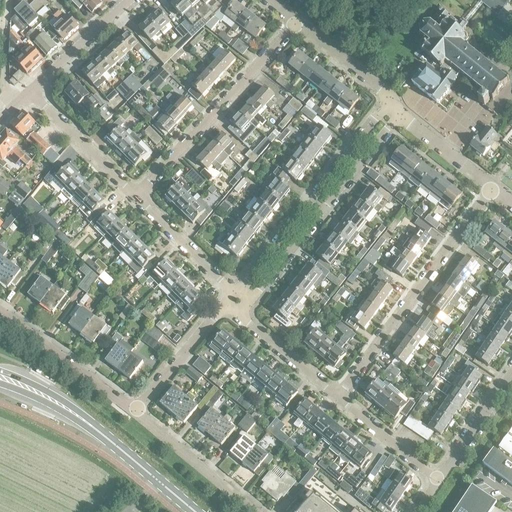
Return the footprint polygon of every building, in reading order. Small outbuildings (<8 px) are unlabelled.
[(45,8),(38,0),(35,0),(33,2),(41,11),(45,8)] [(92,14),(102,5),(97,0),(70,0),(79,10),(84,6),(92,14)] [(183,0),(177,0),(172,5),(183,18),(187,23),(192,28),(187,33),(193,38),(206,25),(201,20),(183,0)] [(183,0),(201,20),(206,26),(215,17),(200,0),(183,0)] [(200,0),(215,17),(224,8),(224,7),(220,3),(217,0),(200,0)] [(477,0),(479,2),(483,4),(498,17),(511,0),(477,0)] [(37,15),(41,11),(33,2),(29,6),(37,15)] [(38,20),(24,4),(15,12),(30,28),(38,20)] [(206,26),(206,27),(212,31),(215,27),(219,22),(221,23),(222,21),(232,29),(245,11),(236,4),(229,12),(224,8),(215,17),(206,26)] [(487,64),(488,62),(487,61),(486,62),(481,58),(482,57),(480,56),(479,57),(474,53),(475,52),(474,50),(473,52),(468,48),(469,46),(466,43),(469,39),(468,38),(469,37),(468,36),(467,37),(461,32),(463,30),(464,30),(465,29),(464,29),(467,26),(468,26),(469,25),(468,24),(469,24),(463,19),(463,20),(462,20),(461,21),(462,21),(459,25),(456,22),(456,21),(455,20),(455,21),(451,19),(452,18),(451,17),(450,17),(442,11),(442,10),(440,7),(436,12),(438,13),(432,20),(430,20),(430,22),(426,24),(425,22),(423,22),(424,24),(422,28),(419,27),(419,29),(420,29),(420,35),(418,34),(418,37),(420,37),(425,41),(423,43),(423,51),(422,53),(424,54),(425,53),(432,59),(431,60),(433,61),(434,60),(437,62),(458,79),(462,74),(464,76),(463,77),(465,78),(466,77),(471,81),(470,82),(471,83),(472,82),(477,86),(476,87),(478,89),(479,88),(486,94),(485,96),(483,96),(478,102),(484,107),(489,101),(488,100),(490,97),(492,99),(492,100),(493,101),(495,99),(494,99),(497,95),(497,96),(499,94),(498,94),(504,87),(506,85),(505,85),(508,82),(509,82),(510,81),(508,79),(508,80),(500,74),(501,73),(500,72),(499,73),(494,69),(495,68),(493,66),(492,68),(487,64)] [(64,18),(61,15),(62,15),(57,10),(52,15),(55,18),(49,24),(53,28),(53,29),(64,40),(78,27),(67,15),(64,18)] [(153,16),(149,20),(161,32),(170,24),(159,11),(158,12),(156,10),(151,15),(153,16)] [(236,33),(240,27),(246,31),(255,20),(245,11),(232,29),(231,29),(236,33)] [(41,38),(33,30),(31,28),(25,34),(23,32),(27,29),(16,17),(11,22),(22,33),(22,34),(29,42),(33,46),(35,44),(46,57),(57,47),(45,35),(41,38)] [(151,42),(161,32),(149,20),(139,29),(151,42)] [(265,27),(255,20),(246,31),(256,39),(265,27)] [(179,52),(181,50),(181,49),(193,38),(181,26),(176,31),(183,38),(174,47),(179,52)] [(10,39),(10,41),(35,68),(43,60),(31,48),(33,46),(29,42),(23,47),(21,44),(21,43),(10,31),(10,39)] [(129,53),(134,48),(138,53),(142,49),(128,33),(118,41),(129,53)] [(199,43),(204,38),(200,35),(195,40),(199,43)] [(233,48),(239,40),(238,40),(236,43),(232,41),(226,36),(222,40),(233,48)] [(194,48),(199,43),(195,40),(190,45),(194,48)] [(249,48),(239,40),(233,48),(243,56),(249,48)] [(27,75),(35,68),(10,41),(9,55),(15,62),(27,75)] [(109,49),(124,65),(133,56),(129,53),(118,41),(109,49)] [(152,52),(164,66),(165,66),(167,64),(166,64),(171,60),(176,55),(179,52),(174,47),(165,56),(157,47),(152,52)] [(213,56),(218,61),(227,70),(236,61),(221,47),(213,56)] [(105,53),(101,57),(112,69),(117,64),(121,67),(124,65),(109,49),(109,50),(107,48),(103,52),(105,53)] [(176,55),(180,58),(185,54),(181,50),(179,52),(176,55)] [(300,73),(309,62),(299,54),(290,66),(300,73)] [(176,55),(171,60),(175,64),(180,58),(176,55)] [(96,62),(92,66),(103,77),(106,81),(107,82),(112,77),(113,78),(117,75),(115,72),(112,69),(101,57),(100,58),(98,56),(94,60),(96,62)] [(210,70),(219,79),(227,70),(218,61),(210,70)] [(300,73),(310,81),(319,70),(309,62),(300,73)] [(412,84),(438,104),(458,79),(437,62),(432,68),(428,64),(412,84)] [(87,70),(83,74),(97,89),(106,81),(92,66),(91,66),(89,64),(86,68),(87,70)] [(164,66),(161,69),(170,77),(175,72),(167,64),(165,66),(164,66)] [(161,69),(156,74),(164,82),(170,77),(161,69)] [(210,70),(202,78),(211,87),(219,79),(210,70)] [(310,81),(320,89),(329,77),(319,70),(310,81)] [(18,84),(25,78),(20,72),(13,78),(14,79),(10,82),(14,87),(18,83),(18,84)] [(132,75),(124,83),(128,87),(135,79),(132,75)] [(193,88),(203,97),(211,87),(202,78),(201,79),(197,75),(193,79),(197,83),(193,88)] [(148,82),(152,86),(157,81),(153,77),(148,82)] [(287,90),(290,86),(280,77),(277,82),(287,90)] [(320,89),(329,97),(339,85),(329,77),(320,89)] [(135,79),(128,87),(131,91),(139,83),(135,79)] [(143,87),(147,91),(152,86),(148,82),(143,87)] [(116,90),(124,98),(131,91),(128,87),(124,83),(116,90)] [(131,91),(135,95),(143,87),(139,83),(131,91)] [(91,112),(99,105),(102,108),(97,113),(106,122),(114,115),(96,95),(93,98),(91,97),(90,98),(77,84),(66,94),(77,106),(82,102),(91,112)] [(329,107),(334,100),(339,104),(348,93),(339,85),(329,97),(324,103),(329,107)] [(292,95),(296,90),(290,86),(287,90),(292,95)] [(256,97),(266,106),(270,110),(275,105),(270,101),(274,97),(265,88),(256,97)] [(118,95),(116,92),(115,91),(106,99),(110,103),(118,95)] [(131,91),(124,98),(128,102),(135,95),(131,91)] [(139,93),(128,105),(134,110),(140,103),(138,101),(143,96),(139,93)] [(302,103),(306,98),(299,93),(296,98),(302,103)] [(339,104),(335,109),(345,117),(349,112),(358,101),(348,93),(339,104)] [(171,103),(175,107),(185,116),(193,107),(180,95),(175,99),(170,94),(166,99),(171,103)] [(248,106),(258,114),(266,106),(256,97),(248,106)] [(297,113),(303,107),(293,99),(288,105),(297,113)] [(306,106),(316,114),(320,109),(310,101),(306,106)] [(171,103),(163,112),(177,125),(185,116),(175,107),(171,103)] [(248,106),(240,115),(250,123),(256,129),(260,125),(262,127),(266,123),(258,114),(248,106)] [(149,115),(149,116),(154,120),(153,120),(156,123),(152,128),(161,136),(165,131),(168,134),(177,125),(163,112),(157,107),(149,115)] [(142,108),(138,113),(145,120),(149,116),(149,115),(142,108)] [(317,117),(305,108),(301,112),(313,122),(317,117)] [(320,109),(316,114),(322,118),(325,114),(320,109)] [(13,128),(12,129),(21,137),(21,136),(23,138),(24,138),(28,142),(29,142),(44,157),(48,160),(53,165),(60,157),(58,155),(51,149),(37,135),(42,130),(24,112),(11,126),(13,128)] [(233,125),(229,130),(243,144),(256,129),(250,123),(240,115),(237,118),(235,116),(230,122),(233,125)] [(288,116),(283,122),(287,125),(292,119),(288,116)] [(336,130),(340,125),(329,116),(325,121),(336,130)] [(117,149),(117,150),(133,134),(130,130),(126,133),(120,127),(123,124),(119,120),(109,130),(113,134),(108,140),(117,149)] [(282,130),(287,125),(283,122),(278,127),(282,130)] [(310,130),(306,134),(310,137),(309,138),(322,148),(326,144),(327,145),(332,139),(330,138),(332,136),(319,126),(313,133),(310,130)] [(144,133),(147,137),(153,131),(150,127),(144,133)] [(483,156),(490,148),(495,152),(499,146),(493,141),(497,135),(487,127),(479,138),(477,137),(470,146),(483,156)] [(2,136),(0,138),(0,142),(21,160),(21,161),(27,166),(31,161),(31,160),(25,156),(18,150),(15,147),(20,142),(18,140),(21,137),(12,129),(9,133),(6,131),(6,132),(4,132),(1,134),(2,136)] [(282,134),(286,137),(290,132),(287,129),(282,134)] [(153,131),(147,137),(157,146),(162,140),(153,131)] [(123,155),(126,158),(126,159),(142,142),(133,134),(117,150),(117,149),(116,150),(122,156),(123,155)] [(222,134),(214,143),(228,156),(229,157),(229,158),(233,153),(231,151),(235,146),(222,134)] [(272,134),(267,140),(271,143),(276,137),(272,134)] [(282,134),(278,139),(282,143),(286,137),(282,134)] [(309,138),(301,149),(314,159),(315,158),(316,159),(321,153),(319,152),(322,148),(309,138)] [(263,145),(267,149),(271,143),(267,140),(263,145)] [(0,165),(1,166),(3,168),(7,164),(3,161),(7,157),(16,166),(21,160),(0,142),(0,165)] [(126,159),(126,158),(125,159),(131,165),(132,164),(135,167),(142,160),(144,162),(153,153),(142,142),(126,159)] [(214,143),(206,152),(215,160),(216,161),(221,166),(229,157),(228,156),(214,143)] [(402,148),(389,164),(393,167),(393,168),(399,172),(411,156),(402,148)] [(291,152),(287,156),(305,170),(308,166),(310,167),(314,161),(313,160),(314,159),(301,149),(296,155),(291,152)] [(250,160),(242,169),(246,173),(259,158),(250,150),(245,156),(250,160)] [(206,152),(197,161),(207,170),(212,165),(219,171),(222,167),(221,166),(216,161),(215,160),(206,152)] [(278,167),(275,171),(287,181),(290,177),(296,181),(297,180),(298,181),(303,175),(302,174),(305,170),(287,156),(284,161),(288,164),(283,171),(278,167)] [(399,172),(409,180),(421,164),(411,156),(399,172)] [(409,180),(419,188),(431,172),(421,164),(409,180)] [(0,186),(9,192),(12,187),(0,178),(0,167),(1,166),(0,165),(0,186)] [(50,179),(46,183),(49,186),(52,182),(62,191),(78,175),(79,173),(73,167),(71,169),(68,166),(62,172),(58,168),(50,179)] [(241,178),(246,173),(242,169),(237,175),(241,178)] [(186,176),(196,185),(202,179),(192,170),(186,176)] [(200,174),(208,183),(213,178),(204,170),(200,174)] [(271,175),(263,186),(268,190),(268,191),(281,201),(284,196),(285,197),(290,192),(289,191),(289,190),(284,185),(287,181),(275,171),(272,176),(271,175)] [(431,172),(419,188),(428,195),(441,179),(431,172)] [(87,184),(78,175),(62,191),(61,192),(70,201),(74,197),(87,184)] [(376,181),(386,189),(390,184),(380,176),(376,181)] [(233,188),(238,182),(234,178),(229,184),(233,188)] [(196,185),(200,189),(205,183),(202,179),(196,185)] [(441,179),(428,195),(438,203),(451,187),(441,179)] [(243,180),(238,185),(242,189),(247,183),(243,180)] [(182,181),(178,185),(166,198),(175,207),(187,194),(191,190),(182,181)] [(22,183),(14,192),(24,200),(25,200),(32,191),(22,183)] [(96,193),(87,184),(74,197),(83,206),(96,193)] [(390,184),(386,189),(391,193),(395,188),(390,184)] [(238,194),(242,189),(238,185),(234,190),(238,194)] [(0,194),(5,198),(9,192),(0,186),(0,194)] [(263,186),(254,198),(259,202),(272,212),(273,210),(274,211),(279,206),(278,205),(281,201),(268,191),(268,190),(263,186)] [(461,195),(451,187),(438,203),(448,211),(461,195)] [(365,195),(361,200),(374,210),(379,214),(382,210),(381,208),(378,205),(383,198),(388,202),(392,197),(380,188),(377,193),(370,188),(369,189),(368,188),(363,194),(365,195)] [(14,192),(8,200),(19,207),(24,200),(14,192)] [(83,206),(80,210),(89,218),(86,221),(90,224),(100,214),(97,211),(105,202),(96,193),(83,206)] [(401,201),(404,198),(398,193),(395,197),(401,201)] [(193,200),(187,194),(175,207),(184,216),(200,199),(201,198),(197,195),(193,200)] [(193,225),(196,222),(200,226),(203,223),(212,212),(200,199),(184,216),(193,225)] [(354,209),(352,211),(365,221),(374,210),(361,200),(358,203),(357,202),(352,208),(354,209)] [(411,209),(414,205),(408,201),(405,205),(411,209)] [(224,202),(220,207),(224,210),(227,213),(231,208),(228,205),(224,202)] [(259,202),(250,213),(263,223),(267,219),(268,220),(272,214),(271,213),(272,212),(259,202)] [(30,215),(20,207),(18,209),(17,209),(9,218),(14,222),(20,215),(26,220),(30,215)] [(224,210),(220,207),(215,212),(219,216),(224,210)] [(421,217),(424,213),(418,208),(415,212),(421,217)] [(347,218),(344,222),(356,232),(365,221),(352,211),(351,212),(350,211),(346,217),(347,218)] [(100,214),(90,224),(103,237),(119,221),(109,212),(104,218),(100,214)] [(35,218),(45,227),(48,223),(44,219),(45,217),(41,213),(35,218)] [(250,213),(241,224),(254,234),(255,233),(256,234),(260,230),(259,229),(263,223),(250,213)] [(441,225),(439,223),(429,215),(425,220),(437,230),(441,225)] [(213,221),(210,218),(204,225),(207,228),(213,221)] [(392,224),(396,227),(400,222),(397,219),(392,224)] [(406,236),(410,238),(424,248),(431,238),(427,235),(431,229),(419,219),(414,224),(421,229),(420,230),(416,236),(410,231),(406,236)] [(103,237),(112,246),(128,230),(119,221),(103,237)] [(339,225),(334,231),(336,232),(335,233),(347,243),(351,246),(360,234),(356,232),(344,222),(340,226),(339,225)] [(486,244),(491,238),(495,242),(504,230),(495,222),(486,234),(481,240),(486,244)] [(48,223),(45,227),(50,232),(54,228),(48,223)] [(241,224),(232,235),(245,246),(249,241),(250,242),(254,237),(253,236),(254,234),(241,224)] [(391,233),(396,227),(392,224),(388,230),(391,233)] [(112,246),(121,255),(137,239),(128,230),(112,246)] [(493,246),(502,253),(505,249),(511,240),(511,236),(504,230),(495,242),(496,242),(493,246)] [(50,241),(40,254),(45,257),(57,240),(47,231),(43,236),(50,241)] [(219,243),(215,248),(227,257),(231,252),(236,257),(238,255),(239,256),(243,250),(242,249),(245,246),(232,235),(228,231),(219,243)] [(377,239),(382,234),(378,231),(374,236),(377,239)] [(329,240),(326,244),(339,254),(347,243),(335,233),(334,234),(332,233),(328,239),(329,240)] [(382,238),(377,243),(381,247),(386,241),(382,238)] [(416,258),(424,248),(410,238),(403,248),(406,250),(416,258)] [(129,266),(146,248),(137,239),(121,255),(119,257),(129,266)] [(42,261),(47,265),(52,259),(52,260),(63,245),(57,240),(45,257),(42,261)] [(511,260),(511,240),(505,249),(502,253),(511,260)] [(381,256),(376,252),(381,247),(377,243),(372,249),(365,259),(373,266),(381,256)] [(318,254),(317,256),(321,259),(318,263),(320,265),(329,273),(329,266),(339,254),(326,244),(323,248),(321,247),(317,253),(318,254)] [(477,245),(473,250),(483,258),(487,253),(477,245)] [(0,274),(9,263),(3,258),(7,252),(0,246),(0,274)] [(146,248),(129,266),(138,274),(135,277),(139,281),(143,277),(153,267),(149,263),(155,257),(146,248)] [(393,255),(409,267),(416,258),(406,250),(402,255),(394,248),(390,253),(393,255)] [(360,262),(364,256),(360,253),(356,259),(360,262)] [(487,253),(483,258),(488,262),(492,257),(487,253)] [(81,259),(91,268),(95,264),(85,255),(81,259)] [(402,277),(409,267),(393,255),(385,267),(391,272),(392,270),(402,277)] [(466,257),(459,267),(471,275),(478,265),(466,257)] [(497,269),(502,263),(498,260),(493,266),(497,269)] [(153,267),(143,277),(144,277),(147,281),(153,275),(162,283),(175,271),(176,269),(170,263),(169,265),(166,262),(163,265),(159,261),(153,267)] [(511,271),(511,270),(511,261),(507,268),(507,267),(503,273),(507,276),(511,271)] [(9,263),(0,274),(0,282),(8,289),(12,284),(16,286),(25,274),(9,263)] [(96,273),(100,269),(95,264),(91,268),(96,273)] [(86,277),(78,288),(83,291),(95,275),(84,265),(80,271),(86,277)] [(304,272),(300,276),(313,286),(313,287),(317,290),(326,278),(339,288),(346,279),(341,275),(337,279),(329,273),(320,265),(316,270),(309,265),(308,266),(307,265),(302,271),(304,272)] [(459,267),(452,276),(464,285),(471,275),(459,267)] [(352,275),(356,278),(360,272),(356,269),(352,275)] [(370,289),(375,292),(385,300),(393,290),(388,286),(392,280),(379,270),(375,275),(379,277),(377,279),(378,280),(375,281),(371,286),(371,289),(370,289)] [(162,283),(158,288),(167,297),(184,280),(186,278),(179,272),(178,274),(175,271),(162,283)] [(500,280),(503,276),(498,271),(494,276),(500,280)] [(28,295),(41,305),(54,287),(41,278),(38,275),(30,285),(34,288),(28,295)] [(95,275),(83,291),(87,294),(99,278),(95,275)] [(351,284),(356,287),(360,282),(358,281),(358,280),(356,278),(352,275),(347,281),(351,284)] [(293,286),(291,287),(304,298),(313,287),(313,286),(300,276),(297,280),(296,279),(291,285),(293,286)] [(456,294),(460,289),(468,294),(471,290),(464,285),(452,276),(445,286),(456,294)] [(107,278),(103,282),(109,287),(112,283),(107,278)] [(184,280),(167,297),(176,306),(177,304),(178,305),(193,289),(195,288),(188,281),(187,283),(184,280)] [(54,287),(41,305),(53,314),(57,308),(61,311),(70,299),(66,297),(60,292),(64,286),(58,282),(54,287)] [(453,299),(456,294),(445,286),(438,296),(454,308),(454,307),(457,310),(461,305),(453,299)] [(286,294),(282,299),(300,313),(303,308),(298,305),(304,298),(291,287),(290,289),(289,288),(285,293),(286,294)] [(337,294),(341,297),(345,291),(341,288),(337,294)] [(193,289),(178,305),(186,312),(181,317),(187,322),(191,318),(201,308),(196,304),(202,298),(193,289)] [(367,302),(378,310),(385,300),(375,292),(367,302)] [(481,298),(485,301),(489,294),(485,292),(481,298)] [(336,302),(341,297),(337,294),(332,299),(336,302)] [(454,310),(454,308),(438,296),(431,306),(435,309),(431,315),(442,323),(447,317),(448,317),(450,316),(451,314),(453,312),(454,310)] [(275,308),(273,310),(280,315),(276,319),(287,328),(291,324),(286,320),(292,313),(297,317),(300,313),(282,299),(279,303),(278,302),(274,307),(275,308)] [(317,308),(321,311),(325,305),(321,302),(317,308)] [(360,311),(371,319),(378,310),(367,302),(360,311)] [(124,321),(133,309),(129,305),(119,318),(124,321)] [(69,326),(81,335),(94,318),(78,306),(70,317),(74,320),(69,326)] [(467,317),(472,321),(479,310),(474,307),(467,317)] [(511,309),(509,307),(502,317),(511,323),(511,309)] [(141,313),(147,318),(150,314),(145,309),(141,313)] [(360,311),(360,312),(356,309),(353,314),(354,315),(351,320),(349,318),(345,324),(356,332),(360,326),(364,329),(371,319),(360,311)] [(152,323),(156,319),(150,314),(147,318),(152,323)] [(434,334),(437,329),(438,329),(442,323),(431,315),(426,321),(422,318),(414,328),(426,336),(433,341),(437,336),(434,334)] [(499,315),(492,325),(495,327),(509,336),(511,331),(511,330),(511,329),(511,327),(511,323),(502,317),(499,315)] [(472,321),(467,317),(459,329),(464,332),(472,321)] [(107,327),(94,318),(81,335),(94,344),(98,339),(102,342),(111,330),(109,328),(107,327)] [(305,344),(315,352),(326,338),(316,330),(321,325),(316,321),(305,335),(309,338),(305,344)] [(159,322),(156,326),(162,332),(166,328),(159,322)] [(336,327),(340,331),(344,326),(339,322),(336,327)] [(151,325),(145,334),(158,343),(163,336),(151,325)] [(336,346),(324,360),(334,369),(335,368),(338,370),(344,363),(341,361),(346,354),(341,350),(345,345),(350,339),(352,340),(356,335),(344,326),(340,331),(345,335),(336,346)] [(489,337),(501,345),(503,341),(505,342),(509,336),(495,327),(489,337)] [(419,346),(426,336),(414,328),(407,337),(419,346)] [(212,344),(209,348),(220,357),(223,353),(233,340),(222,331),(212,343),(212,344)] [(116,334),(105,349),(112,353),(105,362),(118,371),(131,354),(134,349),(122,341),(123,339),(116,334)] [(411,355),(419,346),(407,337),(400,347),(411,355)] [(498,349),(501,345),(489,337),(482,347),(495,357),(500,350),(498,349)] [(315,352),(324,360),(336,346),(326,338),(315,352)] [(220,357),(230,366),(244,349),(233,340),(223,353),(220,357)] [(455,350),(463,356),(467,351),(463,348),(466,344),(461,341),(455,350)] [(445,350),(449,353),(453,347),(449,344),(445,350)] [(394,360),(392,363),(401,369),(401,370),(404,365),(411,355),(400,347),(393,357),(397,359),(396,361),(394,360)] [(492,362),(495,357),(482,347),(475,357),(487,365),(490,361),(492,362)] [(244,349),(230,366),(235,370),(238,370),(242,373),(255,358),(244,349)] [(143,363),(131,354),(118,371),(130,380),(143,363)] [(450,357),(444,365),(448,368),(449,369),(455,361),(450,357)] [(197,362),(208,371),(211,367),(200,358),(197,362)] [(255,358),(242,373),(243,374),(241,376),(251,385),(255,379),(266,367),(255,358)] [(197,362),(193,366),(204,376),(208,371),(197,362)] [(467,362),(458,375),(461,377),(475,387),(479,381),(477,380),(480,375),(476,373),(478,370),(467,362)] [(436,373),(440,367),(436,364),(431,370),(436,373)] [(387,369),(396,377),(400,373),(391,365),(387,369)] [(256,379),(252,384),(262,392),(265,388),(266,388),(276,376),(266,367),(255,379),(256,379)] [(188,372),(186,374),(198,384),(199,382),(203,377),(192,368),(191,368),(188,372)] [(387,389),(392,382),(396,377),(387,369),(383,374),(388,378),(382,385),(377,380),(365,394),(375,403),(387,389)] [(432,379),(436,373),(431,370),(427,376),(432,379)] [(276,376),(266,388),(277,397),(287,385),(284,382),(286,380),(280,375),(278,377),(276,376)] [(475,387),(461,377),(458,375),(452,385),(467,396),(470,391),(472,392),(475,387)] [(210,380),(215,384),(218,381),(213,376),(210,380)] [(218,381),(215,384),(220,389),(223,385),(218,381)] [(287,385),(277,397),(288,406),(298,393),(293,390),(295,388),(289,382),(287,385)] [(452,385),(445,395),(448,397),(462,407),(466,401),(464,400),(467,396),(452,385)] [(205,398),(210,403),(219,391),(214,387),(205,398)] [(160,405),(172,414),(186,398),(174,388),(160,405)] [(385,411),(397,397),(387,389),(375,403),(385,411)] [(214,406),(224,395),(219,391),(210,403),(214,406)] [(186,398),(172,414),(183,424),(197,407),(192,403),(196,399),(189,393),(186,398)] [(231,398),(236,402),(240,398),(234,394),(231,398)] [(407,405),(397,397),(385,411),(395,419),(400,413),(405,417),(415,404),(411,400),(407,405)] [(441,407),(454,415),(457,411),(458,412),(462,407),(448,397),(441,407)] [(240,398),(236,402),(242,407),(247,411),(252,405),(249,403),(248,405),(240,398)] [(295,414),(300,418),(294,425),(298,429),(304,422),(316,409),(306,401),(295,414)] [(435,417),(449,427),(453,421),(451,420),(454,415),(441,407),(435,417)] [(325,416),(316,409),(304,422),(313,430),(325,416)] [(197,426),(209,436),(223,419),(211,410),(197,426)] [(256,412),(251,417),(251,418),(256,422),(261,416),(256,412)] [(235,429),(228,424),(232,419),(227,415),(223,420),(223,419),(209,436),(221,446),(235,429)] [(251,418),(251,417),(248,415),(238,426),(242,430),(251,418)] [(402,425),(407,428),(414,418),(409,415),(402,425)] [(334,424),(325,416),(313,430),(323,437),(334,424)] [(445,432),(449,427),(435,417),(428,427),(429,428),(434,431),(440,436),(443,431),(445,432)] [(242,430),(247,434),(256,422),(251,418),(242,430)] [(266,431),(271,435),(281,422),(277,418),(266,431)] [(412,431),(419,421),(414,418),(407,428),(412,431)] [(417,435),(424,425),(419,421),(412,431),(417,435)] [(275,438),(285,426),(281,422),(271,435),(275,438)] [(323,437),(332,445),(343,432),(334,424),(323,437)] [(417,435),(422,438),(429,428),(428,427),(424,425),(417,435)] [(427,442),(434,431),(429,428),(422,438),(427,442)] [(494,450),(483,464),(483,465),(510,485),(511,486),(511,429),(499,446),(501,448),(498,453),(494,450)] [(338,457),(353,440),(349,437),(351,434),(345,430),(343,432),(332,445),(329,449),(338,457)] [(230,454),(242,463),(255,447),(244,437),(230,454)] [(353,440),(338,457),(347,465),(362,448),(359,445),(360,442),(355,437),(353,440)] [(290,439),(285,445),(294,453),(295,451),(298,447),(299,447),(290,439)] [(255,447),(242,463),(254,473),(260,466),(265,470),(275,459),(269,454),(267,457),(255,447)] [(301,456),(304,452),(298,447),(295,451),(301,456)] [(360,469),(363,466),(365,468),(370,462),(368,460),(372,456),(362,448),(351,461),(360,469)] [(314,466),(317,463),(308,455),(305,459),(314,466)] [(376,465),(381,469),(387,459),(382,456),(376,465)] [(324,462),(329,467),(333,463),(327,459),(324,462)] [(318,465),(326,472),(329,468),(322,461),(318,465)] [(330,468),(326,472),(338,481),(342,476),(336,471),(330,467),(330,468)] [(375,478),(378,473),(373,470),(370,475),(375,478)] [(396,470),(389,481),(393,483),(405,492),(412,482),(400,473),(396,470)] [(346,481),(355,489),(366,477),(361,472),(355,479),(351,475),(346,481)] [(287,477),(287,478),(282,484),(270,473),(264,480),(267,482),(261,489),(277,502),(284,494),(286,495),(294,501),(303,490),(287,477)] [(339,486),(342,488),(348,494),(352,489),(343,482),(339,486)] [(393,483),(386,494),(398,502),(405,492),(393,483)] [(490,511),(496,504),(497,503),(472,487),(454,511),(490,511)] [(357,494),(355,497),(370,509),(372,507),(379,511),(383,511),(386,508),(391,511),(398,502),(386,494),(381,491),(375,500),(376,500),(375,502),(360,489),(357,494)] [(355,511),(337,511),(327,503),(313,492),(306,501),(308,502),(299,511),(362,511),(361,511),(360,511),(356,511),(355,511)]
